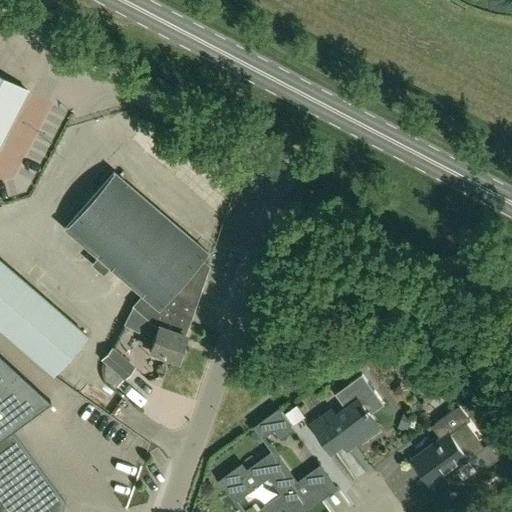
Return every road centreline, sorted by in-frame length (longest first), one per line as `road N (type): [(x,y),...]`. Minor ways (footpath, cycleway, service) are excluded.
road 1 (unclassified): [(169,511),(276,196),(277,172),(258,152),(19,28)]
road 2 (primary): [(511,205),(117,0)]
